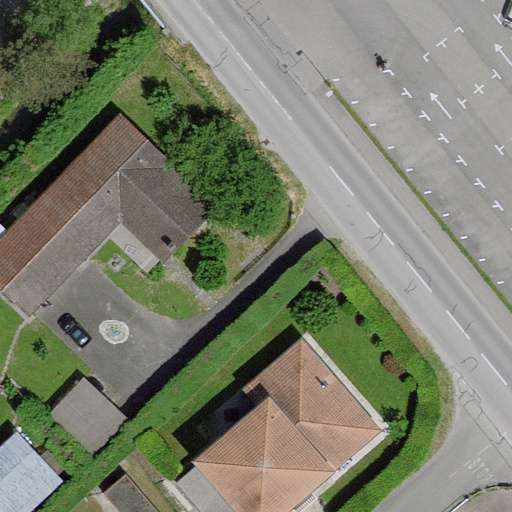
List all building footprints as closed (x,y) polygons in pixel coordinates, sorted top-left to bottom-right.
[(217,200),(123,109),(0,234),(0,281),(30,310),(53,287),(81,258),(108,230),(123,215),(125,213),(165,252),(217,200)] [(123,215),(108,230),(148,269),(163,254),(165,252),(125,213),(123,215)] [(286,511),(375,437),(293,341),(229,395),(244,413),(185,464),(188,468),(167,486),(189,511),(286,511)] [(127,414),(119,406),(83,373),(48,411),(92,452),(127,414)] [(27,511),(65,476),(17,425),(0,441),(0,511),(27,511)] [(142,511),(114,477),(93,493),(108,511),(142,511)]
